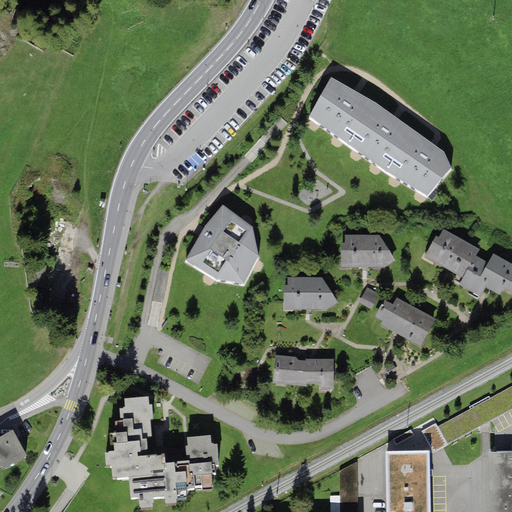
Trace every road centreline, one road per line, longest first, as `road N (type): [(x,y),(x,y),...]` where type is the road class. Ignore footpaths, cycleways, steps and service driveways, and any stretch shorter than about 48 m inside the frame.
road 1 (primary): [(92,332),(132,162),(261,0)]
road 2 (residential): [(86,357),(133,366),(253,431),(291,440),(339,429),(407,389)]
road 3 (primary): [(11,511),(57,438),(86,357)]
road 4 (residential): [(92,332),(42,390),(0,415)]
